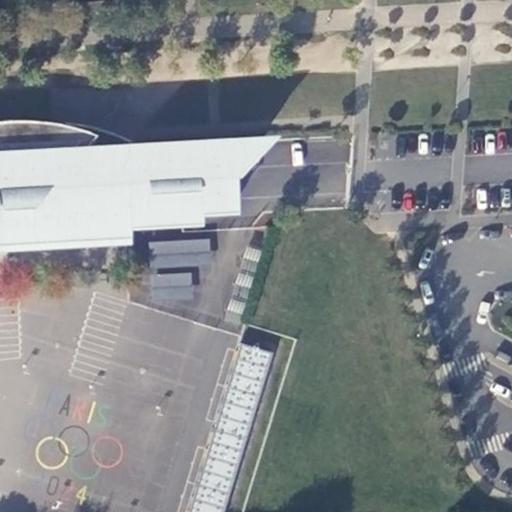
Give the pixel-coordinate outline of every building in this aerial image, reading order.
[(0,243),(124,237),(123,217),(158,215),(158,221),(181,220),(181,209),(195,208),(194,191),(201,190),(203,190),(207,188),(210,185),(212,179),(211,176),(209,172),(205,169),(200,169),(193,169),(192,148),(155,150),(155,145),(77,149),(90,135),(57,124),(30,120),(5,120),(0,120),(0,243)] [(181,209),(181,220),(195,219),(195,213),(231,212),(228,178),(247,158),(247,140),(191,143),(155,145),(155,150),(192,148),(193,169),(200,169),(205,169),(209,172),(211,176),(212,179),(210,185),(207,188),(203,190),(201,190),(194,191),(195,208),(181,209)] [(209,241),(150,244),(151,270),(211,266),(209,241)] [(191,274),(151,277),(153,302),(194,300),(191,274)] [(226,511),(270,351),(238,342),(191,511),(226,511)]
